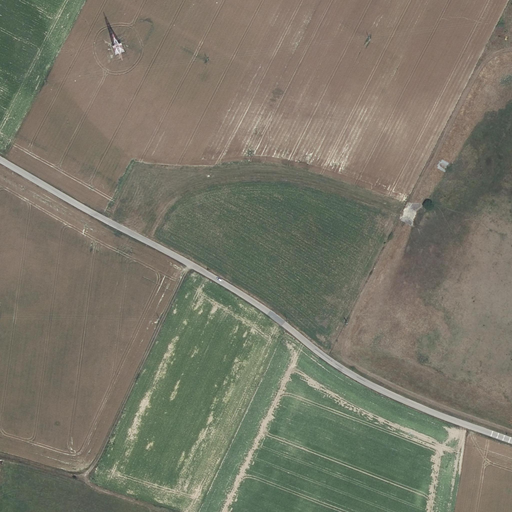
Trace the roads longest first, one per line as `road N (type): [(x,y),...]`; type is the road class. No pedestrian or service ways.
road 1 (unclassified): [(0,159),(259,307),(339,367),(511,439)]
road 2 (track): [(0,453),(73,475),(90,470),(189,265)]
